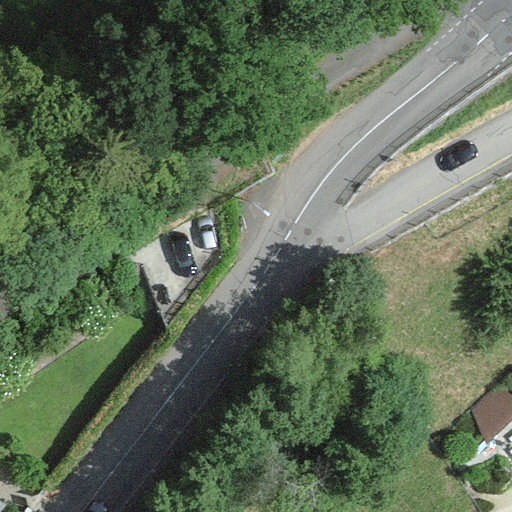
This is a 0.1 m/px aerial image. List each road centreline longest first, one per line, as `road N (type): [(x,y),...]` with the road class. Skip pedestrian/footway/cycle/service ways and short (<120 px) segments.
road 1 (unclassified): [(511,13),(327,175),(78,511)]
road 2 (unclassified): [(441,0),(222,149),(0,214)]
road 3 (track): [(0,321),(148,218),(222,149)]
road 4 (track): [(283,243),(326,250),(511,138)]
